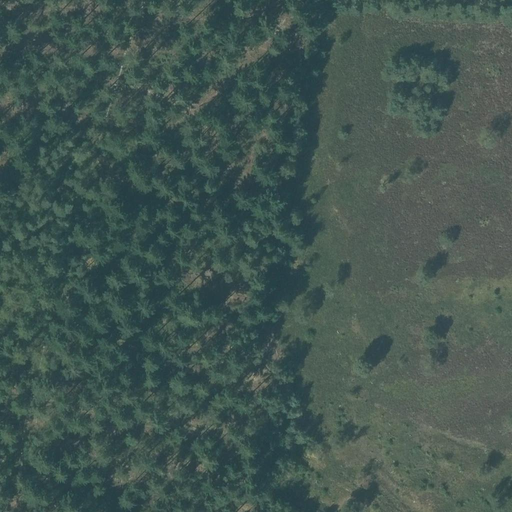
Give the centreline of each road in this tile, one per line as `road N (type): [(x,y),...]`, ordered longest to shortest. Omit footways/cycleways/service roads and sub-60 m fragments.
road 1 (track): [(6,507),(39,346),(137,0)]
road 2 (track): [(6,511),(34,484),(73,489),(116,511)]
